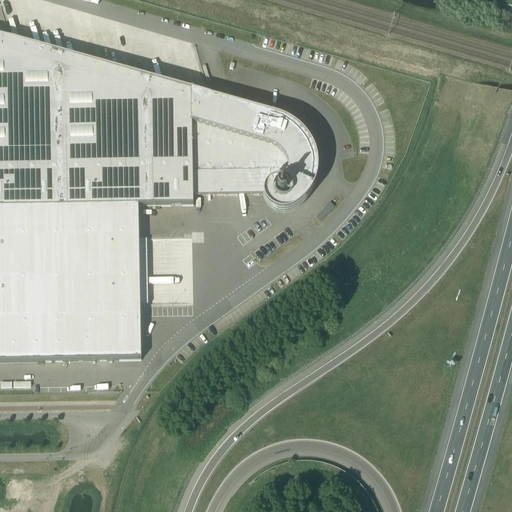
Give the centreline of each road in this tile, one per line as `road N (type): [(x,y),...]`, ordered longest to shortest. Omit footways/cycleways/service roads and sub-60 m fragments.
road 1 (motorway): [(511,141),(475,224),(438,274),(385,327),(241,429),(187,511)]
road 2 (motorway): [(511,229),(435,511)]
road 3 (motorway): [(210,511),(247,463),(298,444),(358,461),(395,511)]
road 4 (unclassified): [(0,458),(91,452),(110,434),(109,423),(88,416),(0,417)]
road 5 (unknown): [(198,265),(14,273),(0,262)]
road 6 (motorway): [(462,511),(511,332)]
road 7 (unknown): [(0,244),(21,236),(165,235),(180,243)]
